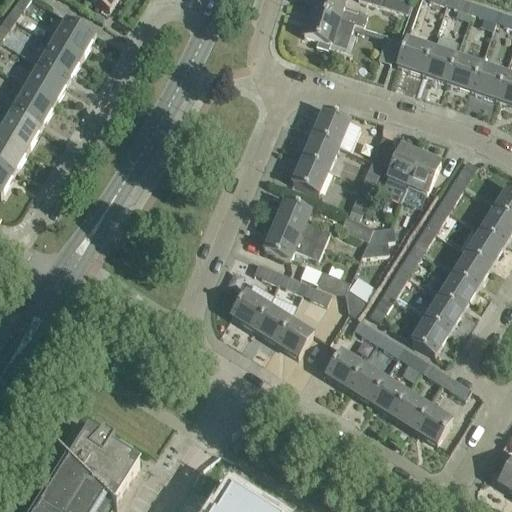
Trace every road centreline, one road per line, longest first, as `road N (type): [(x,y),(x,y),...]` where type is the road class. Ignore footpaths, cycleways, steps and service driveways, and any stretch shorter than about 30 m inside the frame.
road 1 (residential): [(15,254),(152,24),(175,10),(208,22)]
road 2 (residential): [(442,511),(178,345)]
road 3 (residential): [(178,345),(291,78)]
road 4 (residential): [(511,157),(291,78)]
road 5 (tertiary): [(101,216),(208,22)]
road 6 (residential): [(508,406),(475,381),(472,367),(511,294)]
road 7 (residential): [(178,345),(69,280)]
road 8 (unknown): [(310,511),(205,445)]
road 9 (residential): [(442,511),(508,406)]
